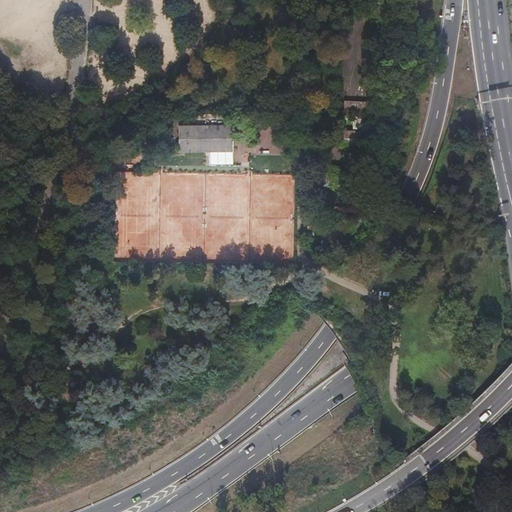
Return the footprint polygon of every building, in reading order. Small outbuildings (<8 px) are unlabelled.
[(343,113),(372,114),(372,103),(344,101),(343,113)] [(352,116),(352,131),(360,131),(372,131),(372,116),(352,116)] [(178,127),(179,151),(230,151),(229,126),(178,127)] [(352,131),(340,131),(339,147),(360,147),(360,131),(352,131)] [(344,169),(317,163),(313,185),(340,191),(344,169)]
